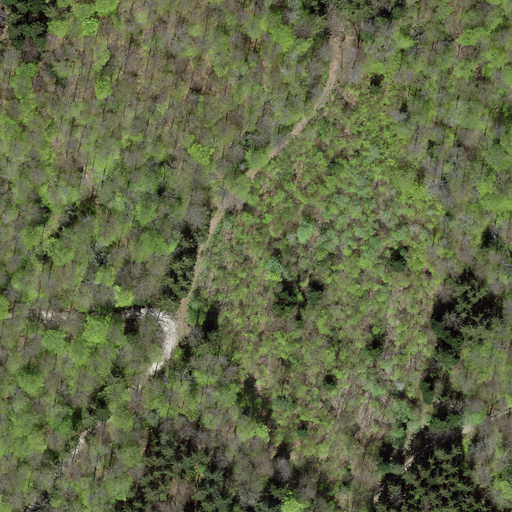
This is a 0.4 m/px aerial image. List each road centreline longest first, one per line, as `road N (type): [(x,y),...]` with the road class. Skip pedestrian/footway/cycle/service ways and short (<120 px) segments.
road 1 (track): [(0,319),(153,313),(174,330),(167,351),(23,511)]
road 2 (track): [(347,30),(320,103),(219,212),(172,321)]
road 3 (track): [(367,511),(415,457),(511,406)]
